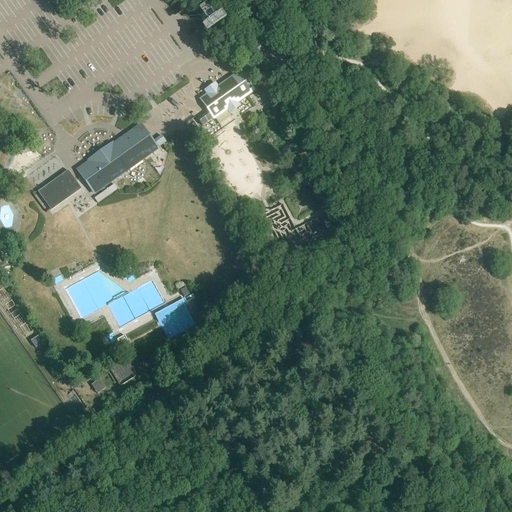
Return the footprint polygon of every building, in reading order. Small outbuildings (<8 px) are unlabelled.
[(187,33),(209,23),(204,14),(183,24),(187,33)] [(253,91),(241,73),(238,75),(218,88),(215,83),(203,92),(207,96),(201,101),(214,119),(225,111),(229,116),(241,107),(237,102),(253,91)] [(78,171),(94,194),(157,149),(152,142),(141,126),(78,171)] [(198,128),(190,133),(194,139),(202,134),(198,128)] [(160,136),(152,142),(157,149),(165,143),(160,136)] [(51,211),(81,189),(68,172),(68,171),(37,193),(51,211)] [(116,190),(112,185),(93,199),(96,204),(116,190)] [(318,220),(295,231),(283,205),(262,215),(272,236),(282,231),(286,239),(298,233),(299,234),(309,229),(310,232),(315,230),(316,233),(322,230),(318,220)] [(56,283),(66,280),(64,275),(54,278),(56,283)] [(184,298),(189,295),(186,289),(180,292),(184,298)] [(119,344),(127,340),(125,336),(117,340),(119,344)]
